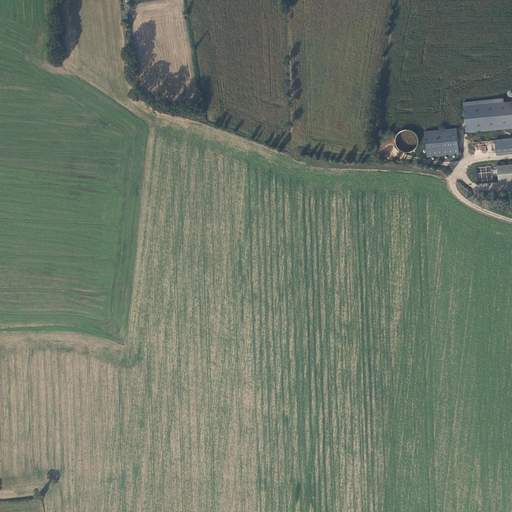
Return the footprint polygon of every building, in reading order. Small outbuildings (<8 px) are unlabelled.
[(503,99),(503,95),(462,99),(463,103),(503,99)] [(511,98),(503,99),(463,103),(465,130),(511,124),(511,98)] [(422,130),(425,155),(457,152),(454,126),(422,130)] [(411,154),(419,135),(404,129),(400,137),(399,137),(395,147),(411,154)] [(511,135),(494,137),(495,148),(511,146),(511,135)] [(511,162),(496,164),(498,181),(511,179),(511,162)] [(491,167),(477,167),(477,183),(492,182),(491,167)]
